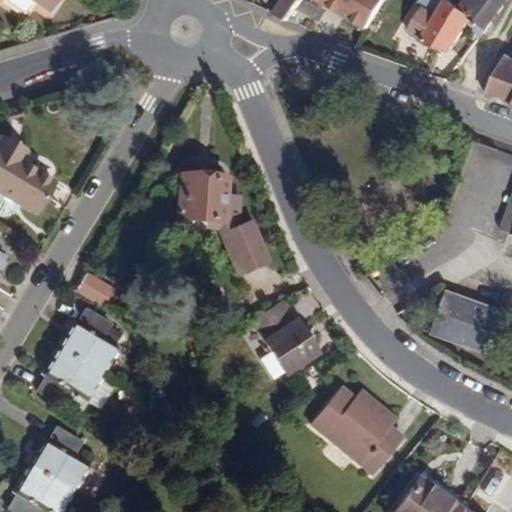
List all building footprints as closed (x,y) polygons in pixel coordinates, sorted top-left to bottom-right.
[(10,0),(27,12),(36,0),(35,0),(10,0)] [(35,0),(36,0),(52,12),(60,0),(35,0)] [(287,0),(278,14),(289,19),(302,0),(287,0)] [(324,34),(339,12),(309,0),(302,0),(289,19),(324,34)] [(470,20),(482,28),(489,19),(457,0),(427,0),(413,24),(430,35),(452,46),(470,20)] [(457,0),(489,19),(504,0),(457,0)] [(511,98),(511,51),(487,91),(511,98)] [(47,150),(55,144),(40,123),(0,149),(0,166),(10,160),(40,204),(71,183),(47,150)] [(225,177),(179,171),(173,214),(219,220),(222,195),(225,177)] [(511,193),(501,226),(511,229),(511,193)] [(234,219),(236,197),(222,195),(219,220),(173,214),(171,232),(200,235),(201,223),(215,225),(232,272),(262,262),(247,221),(236,225),(234,219)] [(100,300),(109,283),(81,266),(71,284),(100,300)] [(433,329),(492,349),(499,351),(505,335),(510,321),(511,314),(511,306),(510,306),(453,287),(447,285),(441,304),(433,329)] [(250,313),(263,332),(293,313),(281,293),(250,313)] [(76,326),(71,323),(55,350),(102,377),(118,350),(103,342),(110,329),(83,313),(76,326)] [(282,364),(312,345),(293,313),(263,332),(282,364)] [(72,392),(87,401),(102,377),(55,350),(40,374),(45,377),(36,392),(63,408),(72,392)] [(345,381),(317,421),(358,451),(385,411),(359,392),(345,381)] [(390,403),(364,384),(359,392),(385,411),(390,403)] [(396,419),(401,410),(390,403),(385,411),(396,419)] [(407,427),(396,419),(385,411),(358,451),(380,466),(407,427)] [(49,450),(46,448),(32,472),(78,499),(92,475),(75,465),(83,451),(57,437),(49,450)] [(32,472),(17,498),(20,500),(40,511),(69,511),(78,499),(32,472)] [(411,472),(388,511),(406,511),(426,481),(411,472)] [(450,511),(459,499),(426,481),(406,511),(450,511)] [(468,511),(472,506),(459,499),(450,511),(468,511)] [(40,511),(20,500),(12,511),(40,511)]
